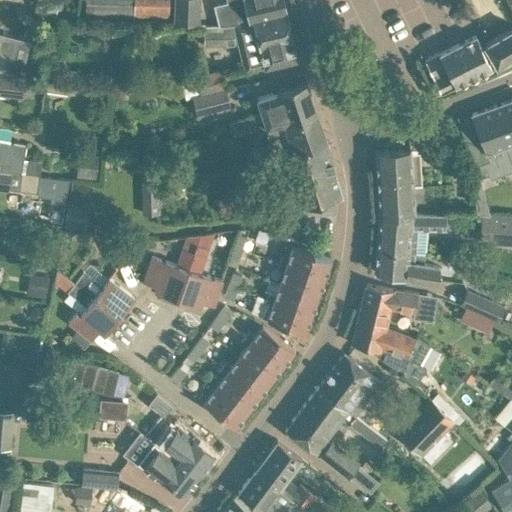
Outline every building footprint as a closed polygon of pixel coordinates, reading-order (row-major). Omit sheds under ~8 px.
[(94,0),(95,17),(133,18),(133,16),(169,17),(169,0),(94,0)] [(174,0),(174,21),(198,23),(198,0),(174,0)] [(249,21),(286,11),(282,0),(230,0),(213,4),(218,24),(219,25),(233,25),(249,21)] [(244,71),(277,63),(296,59),(292,41),(293,41),(286,11),(249,21),(233,25),(219,25),(205,25),(205,44),(237,44),(244,71)] [(511,27),(484,44),(496,65),(511,55),(511,27)] [(0,55),(22,60),(27,39),(0,31),(0,55)] [(424,60),(440,92),(491,67),(475,35),(424,60)] [(0,69),(8,71),(19,74),(22,60),(0,55),(0,69)] [(196,74),(201,92),(226,86),(222,68),(196,74)] [(0,93),(22,97),(25,76),(0,72),(0,93)] [(260,112),(230,122),(234,134),(265,127),(266,127),(279,124),(284,123),(317,113),(306,81),(276,91),(276,92),(256,98),(260,112)] [(226,86),(201,92),(192,94),(197,114),(230,106),(226,86)] [(473,116),(459,121),(458,118),(457,118),(477,178),(487,175),(488,179),(511,170),(511,98),(471,113),(473,116)] [(270,143),(275,157),(293,152),(292,151),(326,140),(317,113),(284,123),(279,124),(284,138),(270,143)] [(0,169),(8,170),(9,169),(39,173),(41,160),(22,158),(25,143),(0,139),(0,169)] [(275,157),(283,183),(334,169),(326,140),(292,151),(293,152),(275,157)] [(410,147),(375,150),(379,214),(413,213),(415,213),(410,147)] [(77,175),(94,178),(97,155),(79,153),(77,175)] [(39,189),(69,193),(71,179),(39,175),(39,173),(9,169),(8,170),(0,169),(0,188),(10,190),(10,189),(38,193),(39,189)] [(334,169),(283,183),(282,183),(289,204),(304,199),(307,206),(342,195),(334,169)] [(69,193),(65,219),(86,224),(89,210),(84,208),(89,180),(71,177),(69,193)] [(142,180),(143,213),(158,213),(157,179),(142,180)] [(158,187),(163,202),(175,198),(170,183),(158,187)] [(245,193),(217,198),(221,220),(249,214),(245,193)] [(485,199),(475,199),(476,213),(481,213),(490,214),(485,199)] [(379,216),(376,247),(424,252),(427,227),(445,227),(445,226),(455,227),(456,213),(445,213),(415,213),(413,213),(379,214),(379,216)] [(481,213),(480,241),(511,242),(511,215),(490,214),(481,213)] [(95,225),(93,236),(101,238),(114,265),(128,258),(115,230),(112,231),(110,229),(95,225)] [(235,243),(243,246),(247,235),(239,232),(235,243)] [(202,300),(213,304),(222,279),(213,276),(200,271),(208,247),(195,242),(192,251),(176,297),(200,306),(202,300)] [(235,243),(228,262),(236,265),(243,246),(235,243)] [(282,254),(280,261),(324,276),(331,258),(292,244),(288,256),(282,254)] [(181,247),(176,263),(153,255),(143,280),(156,285),(154,290),(176,297),(192,251),(181,247)] [(424,252),(376,247),(374,270),(437,282),(439,266),(423,263),(424,252)] [(284,268),(279,281),(318,295),(324,276),(280,261),(279,266),(284,268)] [(75,281),(119,315),(134,296),(109,276),(102,285),(83,270),(75,280),(75,281)] [(26,293),(45,297),(49,276),(30,272),(26,293)] [(233,272),(228,284),(237,287),(241,275),(233,272)] [(98,329),(104,334),(119,315),(75,281),(67,291),(86,305),(80,313),(76,310),(68,321),(91,338),(98,329)] [(270,291),(267,298),(311,313),(318,295),(279,281),(275,292),(270,291)] [(365,283),(356,320),(376,324),(374,330),(384,332),(386,325),(387,325),(391,307),(410,310),(414,311),(417,292),(373,284),(365,283)] [(237,287),(228,284),(224,295),(233,298),(237,287)] [(503,305),(467,289),(460,303),(466,306),(493,318),(497,320),(503,305)] [(311,313),(267,298),(266,302),(271,304),(266,318),(305,332),(311,313)] [(225,305),(218,314),(224,320),(232,310),(225,305)] [(492,320),(493,318),(466,306),(460,320),(487,332),(493,320),(492,320)] [(224,320),(218,314),(210,324),(217,329),(224,320)] [(356,320),(351,342),(370,347),(380,350),(381,349),(385,350),(381,358),(403,370),(415,382),(424,370),(418,366),(432,342),(419,333),(416,337),(387,325),(386,325),(384,332),(374,330),(376,324),(356,320)] [(249,330),(245,336),(282,364),(294,348),(262,324),(254,334),(249,330)] [(202,335),(194,345),(201,350),(209,341),(202,335)] [(247,343),(238,355),(270,380),(282,364),(245,336),(242,339),(247,343)] [(201,350),(194,345),(187,355),(194,360),(201,350)] [(381,381),(343,351),(317,385),(347,408),(355,414),(381,381)] [(226,361),(221,367),(258,395),(270,380),(238,355),(231,364),(226,361)] [(74,384),(113,393),(119,368),(80,359),(74,384)] [(170,376),(177,381),(185,371),(178,365),(170,376)] [(224,374),(214,386),(247,410),(258,395),(221,367),(219,370),(224,374)] [(347,408),(317,385),(285,428),(314,451),(347,408)] [(247,410),(214,386),(207,395),(202,391),(198,396),(203,400),(203,401),(235,426),(247,410)] [(156,394),(141,414),(162,429),(153,442),(159,446),(167,453),(199,475),(213,457),(188,438),(178,431),(186,421),(167,406),(168,403),(156,394)] [(129,416),(129,397),(103,396),(102,415),(129,416)] [(511,398),(496,417),(504,424),(511,415),(511,398)] [(399,432),(430,462),(453,438),(443,428),(452,419),(431,399),(399,432)] [(0,445),(12,446),(13,408),(0,407),(0,445)] [(350,424),(380,447),(386,439),(356,416),(350,424)] [(277,438),(254,469),(279,487),(278,490),(288,497),(290,494),(295,498),(293,501),(302,507),(305,510),(314,498),(311,496),(313,493),(300,483),(299,485),(287,476),(302,457),(293,450),(277,438)] [(510,475),(491,488),(506,511),(511,511),(511,439),(497,458),(510,475)] [(320,454),(348,477),(359,463),(331,440),(320,454)] [(184,494),(199,475),(167,453),(159,446),(153,442),(138,461),(161,480),(163,477),(184,494)] [(82,483),(117,486),(119,469),(84,465),(82,483)] [(279,487),(254,469),(237,491),(250,501),(264,508),(269,511),(298,511),(302,507),(293,501),(295,498),(290,494),(288,497),(278,490),(279,487)] [(0,511),(7,511),(12,484),(0,482),(0,511)] [(76,500),(121,505),(123,490),(77,485),(76,500)] [(462,502),(470,511),(481,511),(491,504),(478,488),(462,502)] [(52,502),(64,511),(74,497),(62,489),(52,502)] [(257,511),(254,511),(233,497),(222,511),(263,511),(259,510),(257,511)]
